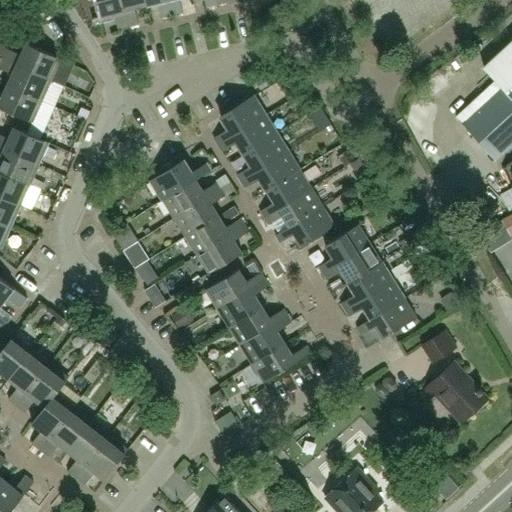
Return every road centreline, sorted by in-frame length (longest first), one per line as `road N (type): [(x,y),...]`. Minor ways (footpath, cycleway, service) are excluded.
road 1 (residential): [(202,411),(60,241),(119,96)]
road 2 (residential): [(147,86),(298,41),(344,121),(373,95)]
road 3 (residential): [(373,95),(511,339)]
road 4 (residential): [(394,346),(233,447),(202,411)]
road 5 (residential): [(373,95),(500,0)]
road 6 (residential): [(126,511),(202,411)]
